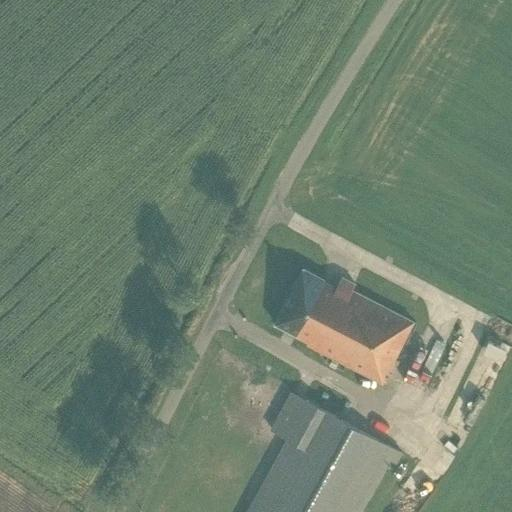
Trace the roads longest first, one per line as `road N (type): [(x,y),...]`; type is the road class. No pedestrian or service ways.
road 1 (unclassified): [(117,511),(295,166),(395,0)]
road 2 (track): [(0,435),(113,511)]
